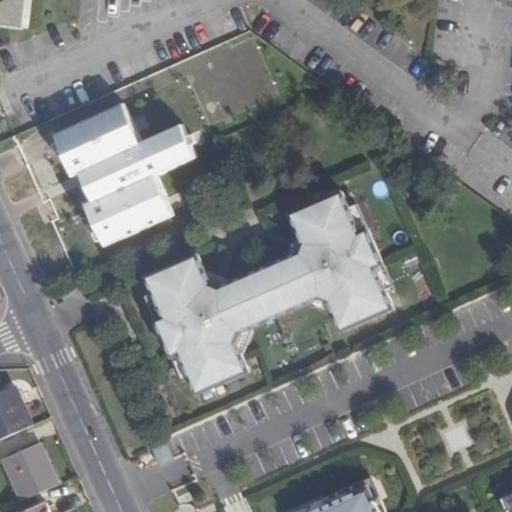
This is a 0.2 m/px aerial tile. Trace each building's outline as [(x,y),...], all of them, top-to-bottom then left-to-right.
[(0,0),(0,27),(28,30),(31,0),(0,0)] [(98,200),(119,247),(193,215),(173,172),(215,154),(194,112),(155,129),(139,92),(66,124),(87,172),(99,167),(110,195),(98,200)] [(206,273),(198,255),(146,278),(164,318),(156,322),(172,358),(180,355),(198,395),(250,372),(242,354),(237,343),(240,334),(252,329),(309,303),(320,298),(329,302),(334,313),(342,331),(394,308),(376,267),(384,264),(368,229),(361,233),(342,192),(291,215),(298,233),(303,245),(299,253),(288,258),(231,283),(220,288),(211,284),(206,273)] [(286,255),(288,258),(299,253),(303,245),(298,233),(296,234),(286,255)] [(54,284),(79,272),(65,243),(40,255),(54,284)] [(209,271),(206,273),(211,284),(220,288),(231,283),(230,280),(209,271)] [(331,314),(334,313),(329,302),(320,298),(309,303),(311,307),(331,314)] [(253,332),(252,329),(240,334),(237,343),(242,354),(245,353),(253,332)] [(0,443),(36,427),(19,391),(0,399),(0,443)] [(163,441),(153,446),(161,464),(172,459),(163,441)] [(6,464),(25,504),(60,488),(41,448),(6,464)] [(317,511),(349,511),(377,500),(372,488),(317,511)] [(382,511),(377,500),(349,511),(382,511)]
